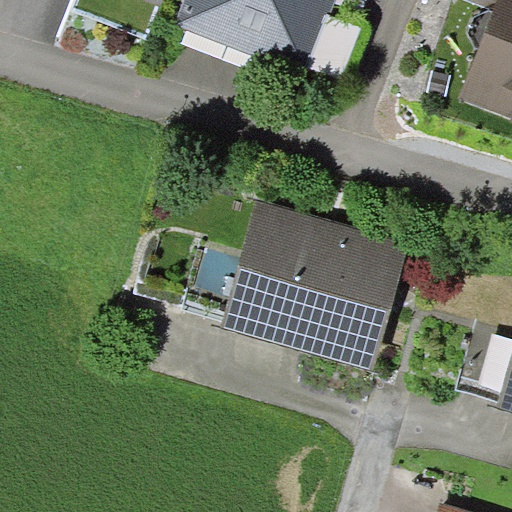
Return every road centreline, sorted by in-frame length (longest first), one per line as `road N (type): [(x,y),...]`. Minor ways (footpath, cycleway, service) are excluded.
road 1 (residential): [(0,61),(511,203)]
road 2 (unknown): [(351,511),(370,443),(388,422),(411,417),(506,438)]
